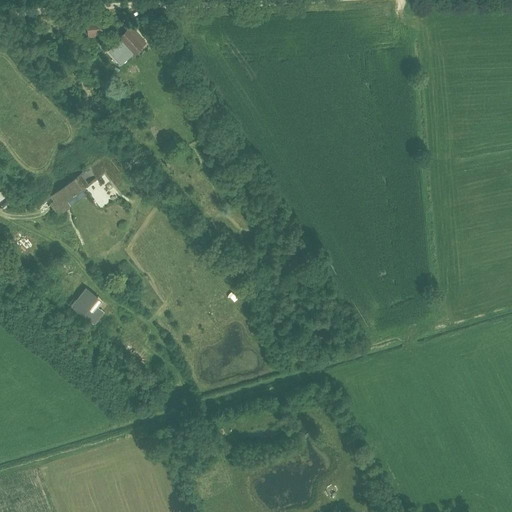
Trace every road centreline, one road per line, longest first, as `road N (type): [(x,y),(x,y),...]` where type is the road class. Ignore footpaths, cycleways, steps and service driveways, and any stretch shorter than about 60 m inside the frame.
road 1 (track): [(0,24),(64,11),(331,0)]
road 2 (track): [(0,211),(52,239),(102,291),(146,319),(194,408)]
